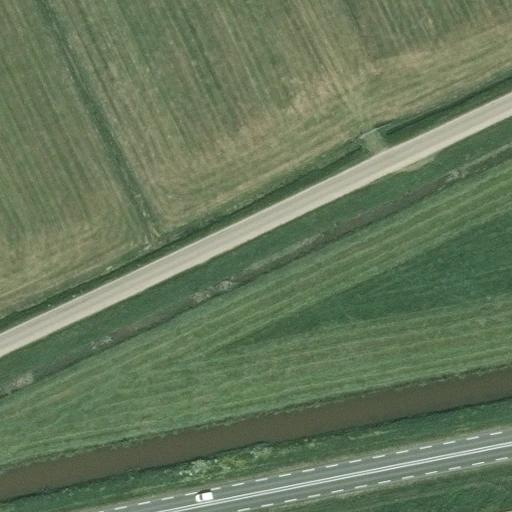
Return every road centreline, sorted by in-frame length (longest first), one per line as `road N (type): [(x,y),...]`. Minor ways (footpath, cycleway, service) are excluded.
road 1 (unclassified): [(0,343),(511,103)]
road 2 (primary): [(169,511),(511,444)]
